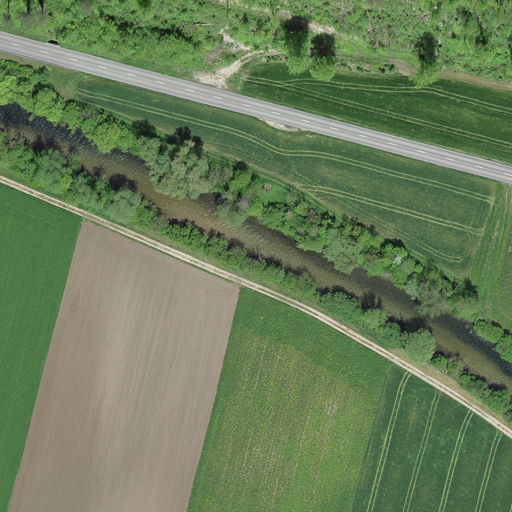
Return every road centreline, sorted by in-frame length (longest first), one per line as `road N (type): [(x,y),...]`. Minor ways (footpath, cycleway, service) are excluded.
road 1 (track): [(511,437),(327,324),(0,184)]
road 2 (primary): [(0,40),(511,177)]
road 3 (track): [(212,97),(224,66),(246,56),(283,50),(401,59)]
road 4 (track): [(216,0),(323,28),(375,59)]
